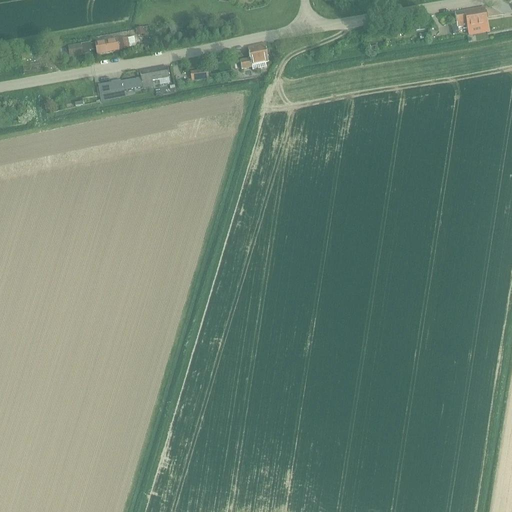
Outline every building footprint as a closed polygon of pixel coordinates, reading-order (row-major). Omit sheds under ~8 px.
[(484,8),(464,11),(467,29),(476,27),(487,25),(484,10),(484,8)] [(455,13),(457,25),(457,26),(451,27),(452,36),(459,35),(458,28),(466,27),(467,29),(464,11),(455,13)] [(175,27),(169,28),(171,38),(177,37),(175,27)] [(476,33),(468,34),(469,42),(477,41),(477,40),(476,33)] [(91,43),(81,45),(82,54),(82,55),(89,54),(89,51),(96,51),(97,55),(119,51),(119,50),(130,48),(136,47),(135,45),(134,38),(129,39),(117,41),(117,40),(95,44),(95,45),(91,45),(91,44),(91,43)] [(66,47),(60,48),(61,58),(82,55),(82,54),(81,45),(66,46),(66,47)] [(242,71),(252,69),(252,72),(266,69),(265,64),(268,64),(265,45),(248,48),(250,58),(240,60),(242,71)] [(110,84),(99,86),(100,95),(102,103),(111,102),(110,98),(110,94),(124,92),(125,92),(138,89),(153,87),(153,81),(158,80),(169,78),(167,68),(140,72),(141,79),(137,80),(121,83),(113,84),(110,84)] [(192,82),(205,80),(208,80),(207,70),(203,71),(190,72),(192,82)]
